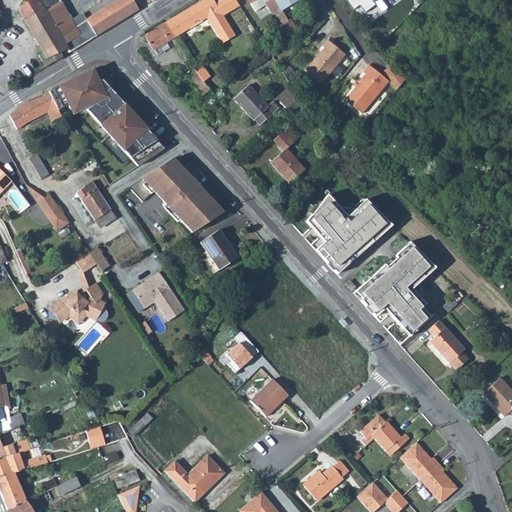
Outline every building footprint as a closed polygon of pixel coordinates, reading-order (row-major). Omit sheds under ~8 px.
[(27,0),(18,5),(18,10),(42,52),(37,55),(45,67),(69,52),(64,44),(52,24),(63,17),(62,14),(66,12),(60,1),(44,11),(37,0),(27,0)] [(59,0),(37,0),(44,11),(60,1),(59,0)] [(86,20),(75,27),(79,35),(64,44),(69,52),(138,10),(132,0),(115,0),(86,19),(86,20)] [(212,0),(199,0),(165,22),(174,36),(206,16),(222,42),(235,34),(222,14),(239,4),(236,0),(216,0),(214,2),(212,0)] [(248,0),(254,10),(264,4),(269,11),(277,6),(273,0),(248,0)] [(273,0),(277,6),(269,11),(279,26),(289,20),(290,19),(314,4),(311,0),(273,0)] [(345,0),(353,10),(359,5),(364,12),(375,4),(373,2),(375,0),(345,0)] [(52,24),(64,44),(79,35),(75,27),(66,12),(62,14),(63,17),(52,24)] [(289,20),(279,26),(283,31),(292,26),(289,20)] [(174,36),(165,22),(143,35),(151,50),(153,49),(156,55),(168,48),(165,42),(174,36)] [(345,55),(327,40),(321,47),(323,48),(305,71),(321,84),(345,55)] [(393,63),(382,71),(394,87),(397,88),(405,79),(393,63)] [(357,83),(354,87),(344,100),(360,113),(387,80),(367,65),(361,72),(364,74),(357,83)] [(204,69),(198,74),(201,79),(207,74),(204,69)] [(92,70),(49,91),(57,108),(67,103),(70,108),(75,113),(85,108),(138,166),(164,149),(126,107),(119,99),(110,90),(92,70)] [(198,74),(195,71),(187,77),(201,95),(209,89),(201,79),(198,74)] [(248,84),(233,97),(252,120),(254,119),(259,125),(278,107),(271,101),(267,105),(248,84)] [(290,85),(276,99),(290,114),(302,103),(290,85)] [(18,108),(9,115),(16,129),(26,122),(46,111),(51,120),(60,115),(57,108),(49,91),(27,102),(18,108)] [(79,115),(70,120),(78,133),(87,128),(79,115)] [(292,142),(287,136),(290,134),(285,128),(272,139),(277,145),(276,145),(281,152),(269,162),(288,183),(304,169),(285,148),(292,142)] [(41,178),(43,177),(48,174),(38,155),(30,159),(41,178)] [(172,157),(128,186),(142,201),(152,191),(190,233),(221,212),(172,157)] [(0,193),(12,181),(0,169),(0,193)] [(75,191),(94,220),(110,209),(91,181),(75,191)] [(64,213),(51,194),(38,200),(51,221),(64,213)] [(325,195),(300,218),(322,241),(311,251),(333,274),(385,226),(362,201),(345,216),(325,195)] [(110,209),(94,220),(99,228),(115,218),(110,209)] [(64,213),(51,221),(56,230),(69,221),(64,213)] [(199,242),(209,256),(218,270),(237,257),(218,229),(199,242)] [(404,243),(350,293),(371,316),(379,308),(406,337),(427,318),(418,308),(421,306),(407,291),(430,270),(404,243)] [(96,247),(89,251),(101,270),(108,265),(96,247)] [(88,252),(74,261),(79,268),(82,272),(96,263),(88,252)] [(209,256),(203,260),(212,273),(218,270),(209,256)] [(74,295),(85,304),(87,302),(79,295),(86,291),(85,290),(89,287),(82,272),(79,268),(77,274),(83,286),(63,299),(66,302),(74,295)] [(158,272),(125,294),(137,313),(152,302),(155,303),(167,321),(183,310),(158,272)] [(63,299),(50,307),(51,310),(51,311),(50,311),(50,313),(50,314),(50,316),(52,317),(53,317),(54,317),(56,317),(59,321),(69,314),(76,321),(77,322),(78,321),(85,313),(95,319),(97,317),(98,318),(100,318),(101,318),(102,318),(103,317),(104,316),(104,314),(104,313),(104,311),(103,310),(101,309),(106,300),(94,283),(89,287),(85,290),(86,291),(90,296),(87,302),(85,304),(74,295),(66,302),(63,299)] [(457,292),(451,297),(456,301),(463,295),(458,290),(457,292)] [(451,297),(442,305),(447,311),(457,303),(456,301),(451,297)] [(436,320),(427,329),(433,336),(428,341),(448,363),(449,362),(456,369),(466,359),(460,352),(463,349),(436,320)] [(239,330),(232,337),(237,342),(224,353),(230,359),(226,363),(234,371),(257,350),(239,330)] [(203,348),(198,353),(206,361),(211,357),(203,348)] [(511,392),(498,377),(484,390),(489,396),(488,397),(491,400),(490,401),(503,416),(508,411),(511,416),(511,392)] [(271,378),(249,400),(265,416),(287,394),(271,378)] [(79,390),(76,385),(71,388),(74,393),(79,390)] [(0,390),(0,434),(12,429),(9,418),(7,405),(3,406),(0,390)] [(484,390),(481,392),(490,401),(491,400),(488,397),(489,396),(484,390)] [(146,412),(128,430),(133,436),(152,418),(146,412)] [(20,414),(9,418),(12,429),(24,423),(20,414)] [(373,437),(384,450),(391,444),(395,449),(408,438),(404,433),(400,437),(386,420),(385,421),(378,414),(359,430),(364,435),(359,439),(364,445),(373,437)] [(100,425),(85,430),(89,442),(103,437),(100,425)] [(103,437),(89,442),(91,448),(105,443),(103,437)] [(0,458),(18,452),(29,448),(26,438),(2,447),(0,443),(0,458)] [(414,442),(398,457),(439,502),(455,487),(440,471),(442,469),(431,456),(429,458),(414,442)] [(391,444),(384,450),(388,455),(395,449),(391,444)] [(115,451),(102,457),(105,464),(119,458),(115,451)] [(18,452),(0,458),(0,476),(13,472),(24,469),(38,465),(47,462),(44,453),(25,460),(25,459),(21,460),(18,452)] [(173,460),(163,470),(193,501),(223,473),(206,455),(186,473),(173,460)] [(47,462),(38,465),(41,476),(49,473),(47,467),(50,466),(48,461),(47,462)] [(38,465),(24,469),(27,480),(41,476),(38,465)] [(318,471),(302,484),(304,486),(314,498),(315,499),(342,477),(332,465),(326,470),(327,471),(322,475),(318,471)] [(134,469),(119,476),(123,485),(139,479),(134,469)] [(13,472),(0,476),(0,490),(8,510),(24,499),(13,472)] [(55,486),(53,486),(57,495),(80,485),(75,476),(55,486)] [(26,494),(28,498),(53,486),(55,486),(51,478),(34,485),(36,490),(26,494)] [(370,481),(354,496),(368,511),(370,511),(382,501),(391,511),(397,511),(396,511),(406,502),(394,489),(385,498),(370,481)] [(134,511),(138,485),(116,494),(125,511),(134,511)] [(314,498),(304,486),(297,492),(307,503),(314,498)] [(249,505),(246,502),(237,510),(239,511),(277,511),(259,491),(251,498),(253,501),(249,505)] [(8,510),(7,510),(8,511),(33,511),(25,499),(24,499),(8,510)]
